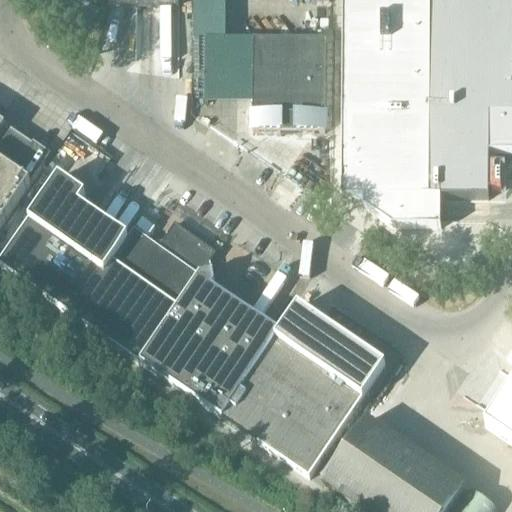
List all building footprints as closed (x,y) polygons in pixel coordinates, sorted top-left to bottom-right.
[(109,0),(109,8),(178,9),(178,0),(109,0)] [(207,0),(207,28),(257,28),(257,2),(245,2),(245,0),(207,0)] [(331,0),(331,13),(341,13),(341,0),(331,0)] [(342,0),(341,200),(364,200),(363,211),(392,230),(440,230),(440,201),(488,201),(488,156),(511,155),(511,1),(429,1),(342,0)] [(285,26),(285,42),(253,42),(252,134),(324,135),(325,43),(325,26),(285,26)] [(0,231),(30,187),(44,165),(28,154),(32,147),(0,125),(0,231)] [(104,164),(111,154),(86,137),(80,146),(104,164)] [(17,239),(0,263),(0,268),(52,305),(138,366),(138,365),(150,373),(205,296),(206,297),(213,286),(209,264),(216,256),(175,227),(158,251),(134,234),(128,243),(79,207),(85,198),(58,180),(17,239)] [(171,195),(156,217),(166,224),(181,202),(171,195)] [(148,240),(154,231),(142,223),(136,232),(148,240)] [(205,296),(152,374),(222,422),(309,480),(385,369),(298,310),(275,343),(206,297),(205,296)] [(288,297),(275,322),(285,327),(299,303),(288,297)] [(511,387),(492,417),(484,429),(511,447),(511,387)] [(459,391),(454,400),(471,409),(476,400),(459,391)] [(366,423),(321,489),(354,511),(451,511),(465,491),(366,423)] [(496,511),(468,493),(454,511),(496,511)]
